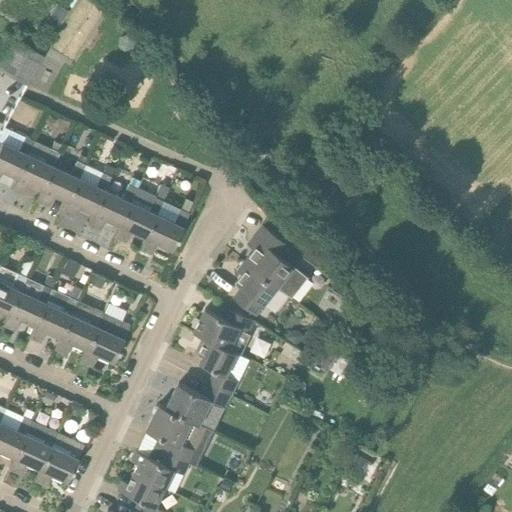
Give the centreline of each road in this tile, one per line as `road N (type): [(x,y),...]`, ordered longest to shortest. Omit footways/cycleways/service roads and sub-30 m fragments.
road 1 (track): [(511,367),(479,353),(379,270),(260,159),(117,0)]
road 2 (residential): [(177,298),(239,193),(18,86)]
road 3 (residential): [(177,298),(0,217)]
road 4 (residential): [(125,410),(0,351)]
road 5 (residential): [(125,410),(177,298)]
